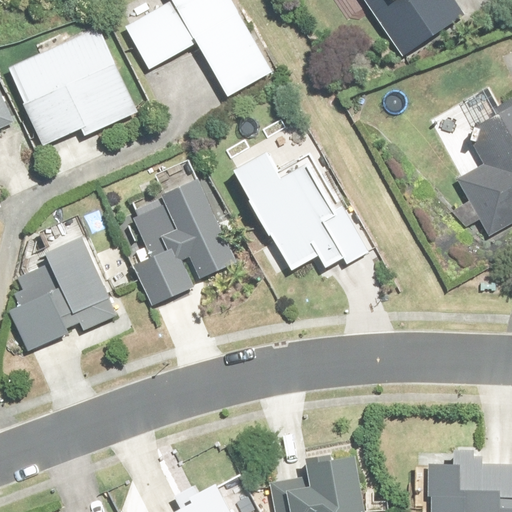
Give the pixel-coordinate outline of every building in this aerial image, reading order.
[(174,0),(128,26),(152,70),(201,43),(231,95),(273,72),(232,0),(174,0)] [(394,0),(375,14),(406,57),(468,14),(457,0),(394,0)] [(104,28),(70,43),(66,34),(39,46),(43,55),(13,69),(47,144),(83,128),(86,135),(141,111),(104,28)] [(0,87),(0,129),(16,123),(0,87)] [(511,106),(503,111),(470,128),(487,162),(458,177),(487,234),(511,221),(511,106)] [(373,253),(347,208),(333,215),(327,204),(323,206),(303,172),(307,169),(302,159),(311,153),(296,125),(233,161),(295,270),(322,255),(329,269),(345,260),(348,266),(373,253)] [(162,314),(212,291),(209,286),(228,277),(189,192),(180,171),(147,186),(155,203),(119,219),(162,314)] [(52,255),(65,285),(45,293),(35,270),(22,276),(28,291),(18,295),(24,308),(13,313),(31,355),(120,317),(87,239),(52,255)] [(294,511),(367,511),(359,457),(313,464),(316,485),(291,490),(294,511)] [(423,474),(422,508),(427,508),(426,511),(511,511),(511,476),(478,476),(478,466),(447,465),(446,475),(423,474)] [(230,511),(218,489),(190,504),(185,507),(187,510),(182,511),(230,511)]
